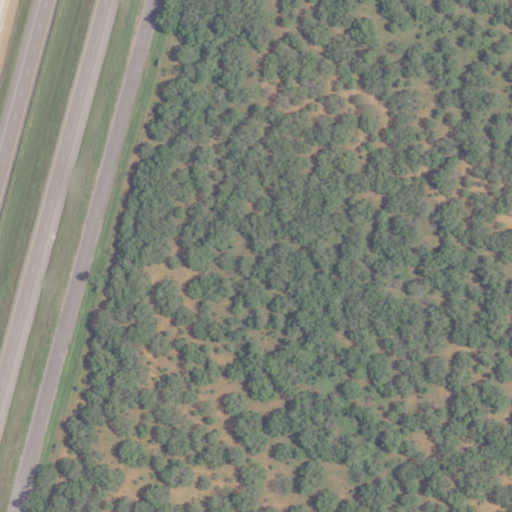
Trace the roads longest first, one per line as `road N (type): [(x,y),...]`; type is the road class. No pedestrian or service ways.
road 1 (tertiary): [(153,0),(15,511)]
road 2 (motorway): [(0,383),(103,0)]
road 3 (motorway): [(44,0),(0,166)]
